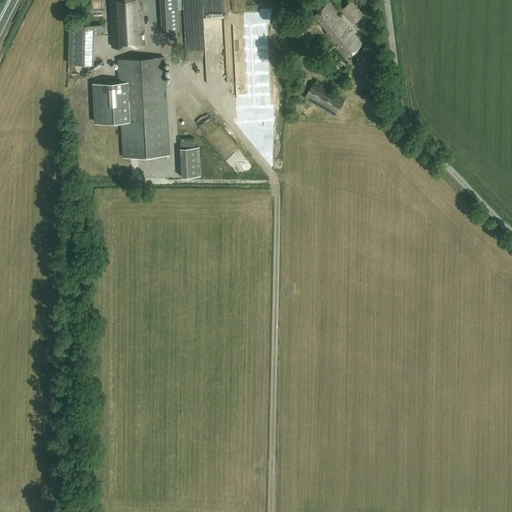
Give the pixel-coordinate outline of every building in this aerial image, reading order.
[(110,0),(113,46),(145,45),(142,4),(139,5),(139,0),(110,0)] [(173,0),(160,0),(162,32),(180,31),(179,10),(174,10),(173,0)] [(176,0),(177,9),(185,8),(184,0),(176,0)] [(341,9),(344,12),(353,23),(363,14),(351,0),(341,9)] [(362,44),(344,23),(327,3),(314,15),(328,31),(326,33),(347,57),(362,44)] [(70,24),(68,63),(92,64),(93,35),(101,35),(101,25),(70,24)] [(163,56),(117,59),(119,81),(93,82),(95,107),(96,123),(121,121),(123,156),(169,154),(163,56)] [(313,82),(305,97),(335,114),(344,99),(313,82)] [(215,142),(238,172),(248,164),(225,135),(215,142)] [(180,148),(182,177),(200,176),(199,147),(180,148)]
